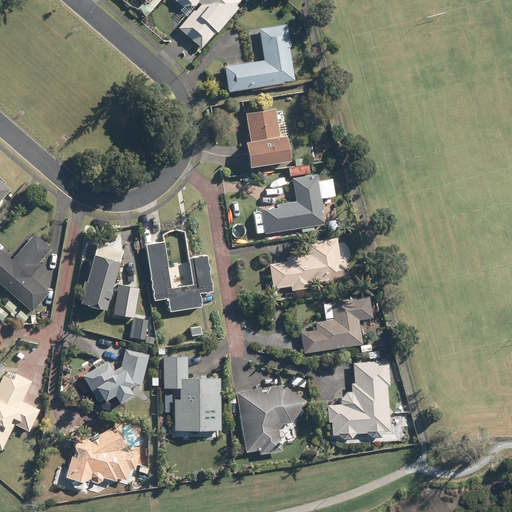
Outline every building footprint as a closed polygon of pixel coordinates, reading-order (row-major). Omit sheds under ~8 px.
[(173,0),(181,6),(195,6),(198,3),(199,4),(194,11),(193,10),(178,28),(201,48),(215,32),(217,33),(238,8),(235,6),(239,0),(173,0)] [(264,61),(224,67),(227,91),(284,82),(294,81),(285,25),(259,28),(264,61)] [(275,110),(245,115),(250,143),(244,144),(248,169),(290,162),(286,137),(280,138),(275,110)] [(260,212),(264,234),(322,225),(314,176),(292,180),(296,202),(276,205),(277,209),(260,212)] [(0,200),(9,190),(0,182),(0,200)] [(0,250),(0,284),(31,312),(47,294),(27,275),(50,249),(34,235),(11,261),(0,250)] [(308,252),(309,255),(287,257),(287,262),(269,264),(273,289),(291,287),(292,290),(309,288),(308,283),(331,280),(331,282),(348,279),(346,261),(341,262),(338,239),(309,243),(310,252),(308,252)] [(200,294),(213,292),(207,255),(189,258),(193,285),(172,288),(165,241),(145,245),(154,300),(168,298),(170,312),(202,307),(200,294)] [(83,291),(80,303),(107,311),(123,250),(97,243),(87,281),(84,281),(81,291),(83,291)] [(118,285),(113,315),(134,318),(139,288),(118,285)] [(301,334),(304,354),(362,345),(358,320),(372,318),(368,297),(330,303),(333,320),(326,321),(315,323),(316,331),(301,334)] [(27,317),(7,300),(2,307),(22,323),(27,317)] [(95,323),(111,327),(113,319),(98,315),(95,323)] [(150,324),(141,325),(143,342),(153,341),(150,324)] [(200,325),(189,326),(189,337),(201,337),(200,325)] [(106,363),(82,377),(101,408),(109,410),(114,407),(114,408),(121,404),(119,402),(132,395),(127,387),(133,383),(141,385),(148,356),(124,350),(120,367),(113,372),(112,372),(106,363)] [(180,399),(174,400),(174,431),(221,430),(220,378),(205,379),(205,375),(194,375),(194,378),(188,378),(188,357),(164,357),(164,389),(180,389),(180,399)] [(329,423),(331,423),(332,435),(389,431),(385,361),(354,363),(357,404),(328,406),(329,423)] [(22,401),(32,381),(16,373),(13,379),(3,375),(0,382),(0,449),(2,450),(14,424),(29,432),(40,410),(22,401)] [(306,380),(292,377),(291,384),(304,388),(306,380)] [(236,392),(246,452),(260,450),(260,455),(283,451),(279,429),(282,424),(292,423),(307,402),(283,385),(271,387),(267,393),(262,394),(261,388),(236,392)] [(75,439),(74,446),(76,451),(74,457),(72,456),(66,478),(72,480),(71,482),(74,488),(83,491),(87,488),(89,480),(91,479),(92,482),(97,483),(102,481),(103,478),(116,482),(117,478),(126,481),(130,469),(135,470),(136,465),(146,468),(149,459),(140,456),(140,455),(128,451),(115,426),(99,435),(98,434),(89,439),(81,436),(75,439)]
